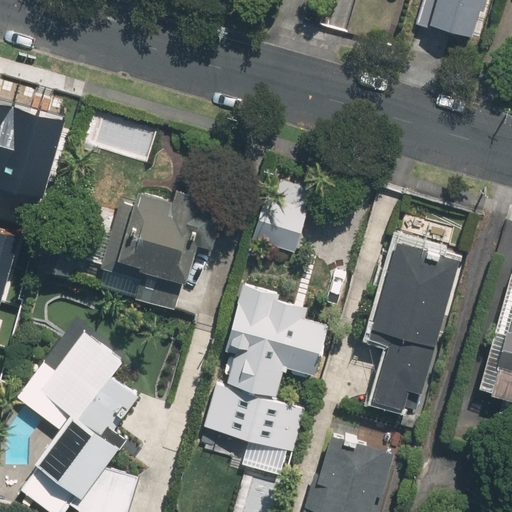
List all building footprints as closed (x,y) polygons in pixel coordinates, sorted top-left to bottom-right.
[(484,33),(493,0),(432,0),(427,16),(484,33)] [(0,178),(46,192),(65,126),(0,106),(0,178)] [(126,182),(104,260),(187,283),(197,248),(209,252),(223,201),(176,188),(174,195),(126,182)] [(310,206),(264,193),(252,235),(298,248),(310,206)] [(468,247),(402,229),(376,319),(397,325),(378,395),(408,403),(414,382),(429,386),(468,247)] [(0,301),(19,238),(0,231),(0,301)] [(312,295),(243,275),(224,340),(236,343),(226,375),(230,376),(223,401),(261,412),(267,391),(280,395),(291,357),(323,366),(335,323),(307,315),(312,295)] [(511,278),(487,380),(511,386),(511,278)] [(26,486),(62,511),(126,511),(140,471),(107,460),(153,396),(114,369),(125,352),(85,324),(41,386),(74,409),(39,457),(44,461),(26,486)] [(379,511),(372,509),(396,443),(339,422),(322,468),(319,466),(307,500),(323,506),(321,511),(379,511)]
